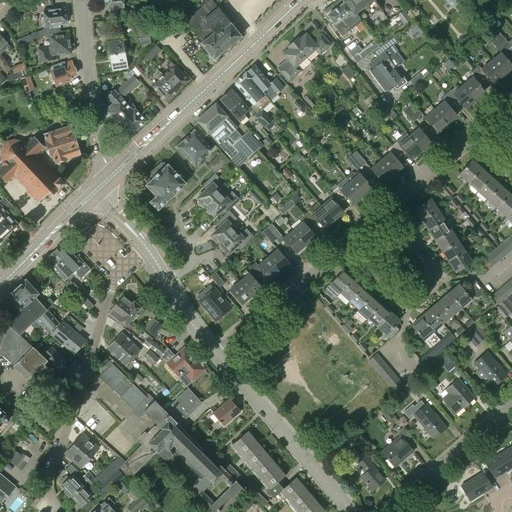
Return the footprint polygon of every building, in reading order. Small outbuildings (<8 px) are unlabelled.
[(123,8),(122,0),(104,0),(105,9),(123,8)] [(152,0),(165,16),(184,0),(152,0)] [(197,25),(217,8),(210,0),(204,0),(202,2),(204,5),(185,21),(192,29),(197,25)] [(355,13),(344,0),(338,0),(322,12),(327,19),(329,18),(342,35),(360,22),(354,14),(355,13)] [(344,0),(355,13),(373,0),(344,0)] [(132,7),(134,13),(134,16),(146,14),(144,5),(132,7)] [(64,8),(43,11),(44,18),(41,18),(42,27),(45,26),(52,26),(53,28),(59,27),(59,25),(66,24),(64,8)] [(217,8),(197,25),(202,31),(196,36),(202,43),(200,44),(205,50),(201,54),(208,62),(212,59),(213,59),(240,37),(217,8)] [(402,11),(396,16),(400,22),(403,25),(409,20),(402,11)] [(147,26),(135,28),(137,38),(149,36),(149,35),(147,26)] [(413,30),(418,36),(423,32),(417,27),(413,30)] [(497,30),(491,35),(510,56),(511,54),(511,38),(507,42),(497,30)] [(39,38),(37,32),(29,35),(31,41),(39,38)] [(297,38),(294,40),(292,42),(305,58),(315,50),(319,55),(330,45),(320,34),(312,42),(305,34),(299,40),(297,38)] [(6,43),(0,35),(0,54),(9,47),(6,43)] [(49,55),(52,54),(70,52),(68,35),(50,37),(45,38),(46,46),(30,49),(32,63),(38,62),(38,63),(49,62),(49,55)] [(510,56),(491,35),(487,39),(500,53),(489,62),(502,77),(511,67),(511,66),(506,60),(510,56)] [(149,36),(137,38),(138,46),(151,44),(149,36)] [(377,81),(403,62),(395,53),(397,51),(393,45),(397,42),(393,37),(385,43),(389,48),(373,61),(376,66),(369,71),(377,81)] [(109,57),(125,54),(122,39),(106,42),(109,57)] [(287,47),(288,49),(282,54),(287,60),(277,68),(288,82),(310,63),(305,58),(292,42),(287,47)] [(144,55),(150,60),(160,50),(155,45),(144,55)] [(351,57),(356,64),(368,55),(363,48),(351,57)] [(125,54),(109,57),(111,72),(127,69),(125,54)] [(454,66),(448,60),(444,64),(449,70),(454,66)] [(56,86),(71,80),(70,76),(76,74),(74,67),(73,68),(71,62),(64,64),(64,62),(58,64),(59,68),(50,71),(56,86)] [(159,72),(177,92),(188,81),(174,65),(171,62),(165,67),(169,70),(163,75),(160,72),(159,72)] [(403,63),(403,62),(377,81),(384,92),(392,86),(395,91),(407,83),(403,77),(402,78),(395,68),(403,63)] [(502,77),(489,62),(481,69),(478,66),(473,70),(483,82),(488,78),(493,84),(502,77)] [(137,77),(141,73),(134,66),(130,69),(137,77)] [(254,66),(246,72),(270,101),(278,94),(277,93),(283,88),(275,79),(269,84),(254,66)] [(24,76),(22,70),(14,73),(17,79),(24,76)] [(483,82),(473,70),(468,74),(471,78),(462,86),(474,100),(484,92),(479,85),(483,82)] [(177,92),(159,72),(154,77),(158,80),(151,86),(165,102),(166,101),(167,103),(174,97),(172,96),(177,92)] [(270,101),(246,72),(245,72),(234,82),(234,85),(253,106),(255,109),(257,107),(261,111),(261,110),(271,102),(270,101)] [(424,77),(420,72),(409,81),(413,86),(424,77)] [(17,79),(14,73),(7,76),(9,82),(17,79)] [(24,85),(32,82),(29,76),(21,79),(24,85)] [(138,83),(132,76),(128,80),(134,87),(138,83)] [(127,94),(134,87),(128,80),(121,87),(127,94)] [(474,100),(462,86),(453,93),(450,90),(445,94),(455,106),(459,102),(465,108),(474,100)] [(107,123),(126,104),(121,99),(127,94),(121,87),(115,92),(114,91),(107,97),(112,103),(103,112),(109,119),(106,122),(107,123)] [(249,110),(231,89),(219,99),(237,120),(240,123),(246,118),(243,114),(249,110)] [(302,98),(311,108),(317,104),(308,93),(302,98)] [(443,102),(433,110),(446,124),(456,116),(451,109),(455,106),(445,94),(440,98),(443,102)] [(305,113),(307,109),(297,99),(294,103),(299,108),(297,111),(297,114),(300,116),(303,116),(305,113)] [(407,107),(417,118),(422,114),(412,103),(407,107)] [(132,111),(126,104),(107,123),(111,128),(113,126),(120,134),(116,137),(122,143),(125,140),(126,140),(146,121),(145,121),(149,118),(143,112),(140,115),(134,109),(132,111)] [(244,161),(238,154),(231,146),(234,143),(227,137),(237,128),(215,104),(196,121),(224,152),(231,159),(238,167),(244,161)] [(344,109),(341,105),(334,111),(338,115),(344,109)] [(417,118),(407,107),(402,111),(412,123),(417,118)] [(276,122),(261,110),(249,122),(264,136),(276,122)] [(330,110),(316,117),(321,121),(328,117),(333,113),(330,110)] [(446,124),(433,110),(424,118),(437,132),(446,124)] [(45,142),(46,145),(50,157),(53,156),(55,164),(66,160),(66,159),(80,155),(70,126),(43,135),(45,142)] [(330,133),(325,127),(322,131),(327,136),(330,133)] [(408,137),(421,151),(430,143),(418,129),(408,137)] [(211,150),(205,143),(193,130),(175,147),(194,166),(211,150)] [(46,145),(45,142),(42,143),(39,136),(34,137),(33,137),(27,143),(23,142),(22,143),(21,141),(15,140),(7,141),(2,146),(0,152),(0,154),(3,166),(0,168),(0,176),(6,183),(10,179),(12,180),(15,177),(27,190),(26,194),(29,196),(32,196),(38,202),(46,194),(49,197),(55,191),(52,188),(55,185),(58,189),(64,183),(59,177),(58,178),(37,156),(40,153),(44,149),(42,148),(45,146),(46,145)] [(271,142),(267,137),(262,142),(266,146),(271,142)] [(421,151),(408,137),(399,145),(396,141),(391,146),(401,157),(405,153),(411,160),(421,151)] [(296,143),(300,148),(304,144),(300,139),(296,143)] [(401,157),(391,146),(386,150),(389,153),(380,161),(393,175),(402,167),(397,161),(401,157)] [(309,153),(303,147),(299,152),(304,158),(309,153)] [(351,155),(360,167),(365,163),(355,151),(351,155)] [(219,164),(212,171),(215,174),(229,161),(221,152),(207,166),(210,169),(217,162),(219,164)] [(360,167),(351,155),(346,159),(355,171),(360,167)] [(468,183),(481,169),(471,160),(459,174),(468,183)] [(393,175),(380,161),(370,169),(383,184),(393,175)] [(157,210),(173,195),(185,184),(185,183),(189,180),(182,173),(178,176),(167,165),(145,185),(155,196),(149,202),(157,210)] [(285,168),(280,172),(286,179),(291,175),(285,168)] [(481,169),(468,183),(477,191),(490,177),(481,169)] [(205,208),(221,193),(212,184),(218,178),(214,174),(204,183),(208,187),(196,199),(198,201),(198,203),(201,207),(204,206),(205,208)] [(349,182),(361,197),(371,188),(359,174),(349,182)] [(490,177),(477,191),(487,200),(499,186),(490,177)] [(361,197),(349,182),(346,178),(336,186),(336,187),(332,191),(342,203),(346,199),(352,205),(361,197)] [(449,185),(446,188),(451,195),(455,192),(449,185)] [(509,194),(499,186),(487,200),(496,208),(509,194)] [(252,197),(257,192),(254,188),(248,193),(252,197)] [(451,195),(446,188),(442,191),(448,198),(451,195)] [(221,193),(205,208),(207,209),(206,211),(209,215),(212,215),(214,217),(225,206),(229,210),(239,200),(231,191),(225,197),(221,193)] [(330,198),(321,206),(333,221),(343,212),(338,206),(342,203),(332,191),(327,195),(330,198)] [(273,206),(281,199),(275,192),(267,200),(273,206)] [(455,197),(460,204),(464,200),(459,194),(455,197)] [(511,197),(509,194),(496,208),(505,216),(511,208),(511,197)] [(421,220),(437,210),(430,199),(414,209),(421,220)] [(459,205),(453,199),(449,202),(455,209),(459,205)] [(3,224),(9,231),(17,225),(5,212),(7,210),(1,203),(0,203),(0,224),(1,225),(3,224)] [(463,206),(468,213),(472,210),(467,203),(463,206)] [(309,211),(303,216),(313,227),(318,223),(324,229),(333,221),(321,206),(312,214),(309,211)] [(466,214),(461,208),(457,211),(463,218),(466,214)] [(444,220),(437,210),(421,220),(428,230),(444,220)] [(219,245),(235,230),(230,225),(236,219),(228,211),(217,221),(221,225),(210,236),(212,238),(212,240),(215,244),(218,243),(219,245)] [(475,213),(471,216),(476,223),(480,219),(475,213)] [(313,227),(303,216),(299,219),(302,222),(292,231),(304,246),(315,237),(309,230),(313,227)] [(475,224),(469,217),(465,221),(471,227),(475,224)] [(444,220),(428,230),(435,241),(450,231),(444,220)] [(483,222),(479,226),(485,232),(488,229),(483,222)] [(0,238),(1,240),(9,231),(3,224),(1,225),(0,224),(0,238)] [(266,228),(276,239),(280,235),(271,224),(266,228)] [(483,233),(477,227),(473,230),(479,237),(483,233)] [(276,239),(266,228),(261,232),(271,243),(276,239)] [(239,234),(235,230),(219,245),(221,246),(220,248),(224,252),(226,252),(228,254),(239,243),(243,247),(254,237),(245,229),(239,234)] [(304,246),(292,231),(283,239),(295,253),(304,246)] [(457,241),(450,231),(435,241),(441,251),(457,241)] [(487,235),(493,242),(497,238),(491,232),(487,235)] [(491,243),(485,236),(481,240),(487,246),(491,243)] [(511,245),(507,239),(502,243),(510,252),(511,249),(511,245)] [(464,251),(457,241),(441,251),(448,262),(464,251)] [(73,271),(81,279),(90,269),(77,255),(75,257),(63,244),(62,243),(54,251),(68,265),(66,267),(68,269),(66,271),(70,275),(73,271)] [(510,252),(502,243),(497,247),(505,256),(510,252)] [(277,249),(266,258),(279,272),(289,264),(277,249)] [(490,253),(498,262),(503,258),(495,249),(490,253)] [(54,251),(53,252),(45,260),(61,277),(59,279),(72,293),(78,288),(73,283),(72,284),(67,278),(70,275),(66,271),(68,269),(66,267),(68,265),(54,251)] [(464,251),(448,262),(455,272),(471,262),(464,251)] [(498,262),(490,253),(486,257),(493,266),(498,262)] [(493,266),(486,257),(481,261),(489,270),(493,266)] [(279,272),(266,258),(258,266),(255,262),(250,266),(260,278),(264,274),(270,280),(279,272)] [(248,274),(238,282),(251,297),(261,288),(255,282),(260,278),(250,266),(246,269),(245,270),(248,274)] [(352,279),(343,270),(326,289),(328,290),(326,292),(330,295),(331,294),(336,298),(340,293),(352,279)] [(210,276),(218,286),(219,287),(224,283),(215,272),(210,276)] [(362,287),(352,279),(340,293),(349,301),(362,287)] [(8,323),(9,324),(19,335),(35,320),(48,333),(58,323),(46,310),(53,304),(48,298),(44,302),(40,302),(35,297),(38,294),(25,280),(6,297),(6,298),(4,300),(10,306),(12,304),(20,312),(8,323)] [(251,297),(238,282),(229,290),(241,305),(251,297)] [(482,295),(482,290),(476,283),(472,283),(468,286),(468,290),(474,297),(479,298),(482,295)] [(511,293),(504,284),(500,288),(507,297),(509,296),(511,293)] [(458,285),(449,293),(461,307),(471,299),(458,285)] [(199,302),(215,321),(231,308),(214,289),(213,290),(209,286),(196,297),(200,301),(199,302)] [(362,287),(349,301),(358,309),(371,295),(362,287)] [(507,297),(500,288),(495,292),(503,301),(504,300),(507,297)] [(503,301),(495,292),(491,296),(498,305),(500,304),(503,301)] [(461,307),(449,293),(439,301),(451,315),(461,307)] [(83,295),(79,299),(89,311),(94,306),(83,295)] [(124,315),(131,320),(133,321),(137,315),(136,313),(141,307),(133,302),(132,303),(122,295),(115,304),(123,311),(122,312),(124,314),(124,315)] [(371,295),(358,309),(356,312),(365,321),(367,318),(380,304),(371,295)] [(320,306),(322,305),(324,303),(318,297),(315,300),(320,306)] [(511,309),(504,300),(503,301),(500,304),(509,315),(511,312),(511,309)] [(439,301),(430,309),(442,324),(451,315),(439,301)] [(123,311),(115,304),(108,313),(125,327),(131,320),(124,315),(124,314),(122,312),(123,311)] [(380,304),(367,318),(377,326),(389,312),(380,304)] [(509,315),(500,304),(498,305),(494,308),(504,319),(509,315)] [(329,305),(325,308),(331,314),(334,311),(329,305)] [(442,324),(430,309),(420,317),(432,332),(442,324)] [(399,321),(389,312),(377,326),(383,331),(383,339),(390,338),(398,330),(394,326),(399,321)] [(337,314),(333,317),(339,324),(343,321),(337,314)] [(432,332),(420,317),(411,326),(423,340),(432,332)] [(464,324),(467,328),(474,322),(471,319),(464,324)] [(62,345),(74,330),(62,320),(50,335),(62,345)] [(161,325),(156,321),(151,328),(149,326),(146,331),(153,336),(161,325)] [(81,327),(75,322),(72,325),(78,330),(81,327)] [(19,335),(9,324),(8,327),(5,334),(0,332),(0,348),(0,353),(13,365),(32,346),(19,335)] [(341,327),(347,333),(351,330),(345,324),(341,327)] [(511,325),(503,332),(510,339),(511,338),(511,339),(504,347),(511,356),(511,325)] [(455,332),(458,336),(464,331),(461,327),(455,332)] [(474,347),(475,347),(484,339),(474,327),(464,335),(474,347)] [(86,340),(74,330),(62,345),(73,355),(86,340)] [(122,333),(114,341),(133,358),(140,351),(133,344),(122,333)] [(349,336),(355,343),(359,340),(353,333),(349,336)] [(445,340),(448,344),(455,338),(452,335),(445,340)] [(146,339),(143,343),(147,346),(151,340),(147,337),(146,339)] [(165,351),(151,340),(147,346),(161,356),(165,351)] [(133,358),(114,341),(107,348),(118,360),(119,359),(126,366),(133,358)] [(437,353),(445,347),(441,342),(433,348),(437,353)] [(361,343),(357,346),(363,352),(367,349),(361,343)] [(32,346),(13,365),(13,366),(38,389),(46,380),(42,377),(52,366),(47,361),(32,346)] [(161,356),(160,357),(164,362),(186,387),(194,380),(191,377),(202,367),(191,355),(190,356),(185,350),(175,358),(167,348),(165,351),(161,356)] [(158,359),(149,351),(145,355),(143,357),(156,370),(164,362),(160,357),(158,359)] [(474,363),(494,386),(506,376),(486,353),(474,363)] [(63,365),(51,354),(47,359),(59,369),(63,365)] [(371,366),(380,358),(376,354),(367,361),(371,366)] [(447,372),(453,367),(455,365),(448,355),(439,363),(447,372)] [(380,358),(371,366),(375,371),(384,363),(380,358)] [(138,406),(145,398),(132,385),(132,384),(125,378),(109,362),(101,369),(104,372),(99,377),(133,410),(138,406)] [(388,367),(384,363),(375,371),(379,375),(388,367)] [(388,367),(379,375),(383,380),(392,372),(388,367)] [(134,371),(128,376),(138,385),(142,380),(143,379),(134,371)] [(396,376),(392,372),(383,380),(387,384),(396,376)] [(396,376),(387,384),(391,389),(400,381),(396,376)] [(418,395),(424,391),(413,378),(408,383),(418,395)] [(431,391),(437,386),(431,379),(425,385),(431,391)] [(473,399),(456,380),(446,389),(450,394),(442,400),(454,414),(462,408),(473,399)] [(400,381),(391,389),(395,394),(404,386),(400,381)] [(171,404),(183,417),(184,419),(201,402),(187,388),(171,404)] [(145,398),(138,406),(143,411),(157,425),(155,427),(154,426),(138,441),(141,444),(119,467),(129,479),(130,478),(130,477),(153,454),(148,450),(151,447),(163,459),(167,459),(170,456),(170,452),(168,449),(173,444),(204,475),(193,486),(199,492),(196,496),(208,508),(207,509),(209,510),(208,511),(207,511),(226,511),(247,492),(220,465),(219,466),(148,395),(145,398)] [(223,426),(240,412),(229,399),(212,413),(223,426)] [(388,421),(389,421),(393,417),(383,404),(377,409),(388,421)] [(445,428),(425,405),(418,411),(412,405),(403,412),(408,418),(412,414),(433,438),(445,428)] [(0,423),(3,421),(4,422),(7,422),(9,420),(8,417),(0,409),(0,423)] [(20,418),(11,427),(20,435),(29,425),(20,418)] [(280,491),(297,511),(322,511),(324,511),(295,477),(286,486),(281,479),(285,476),(247,431),(232,445),(269,488),(266,491),(272,498),(280,491)] [(338,442),(343,447),(355,437),(350,432),(338,442)] [(82,434),(73,444),(90,458),(99,448),(82,434)] [(394,466),(412,451),(400,436),(381,452),(394,466)] [(90,458),(73,444),(64,454),(80,468),(84,464),(85,464),(90,458)] [(511,460),(505,450),(485,463),(494,478),(511,466),(511,460)] [(21,455),(14,465),(22,471),(30,460),(22,454),(21,455)] [(362,454),(354,460),(354,461),(359,466),(354,470),(372,491),(384,480),(362,454)] [(71,496),(82,486),(83,485),(74,475),(78,471),(70,464),(65,469),(71,476),(61,486),(65,490),(63,492),(68,497),(70,495),(71,496)] [(117,468),(107,477),(114,484),(124,476),(117,468)] [(85,482),(92,476),(88,472),(87,472),(84,470),(79,472),(81,477),(81,478),(85,482)] [(483,472),(462,485),(472,500),(493,487),(483,472)] [(15,487),(8,481),(0,473),(0,507),(2,505),(0,504),(15,487)] [(96,480),(92,476),(85,482),(89,487),(96,480)] [(107,477),(98,485),(105,493),(114,484),(107,477)] [(127,490),(131,486),(124,479),(120,483),(127,490)] [(82,486),(71,496),(80,507),(91,497),(82,486)] [(132,511),(137,508),(144,502),(140,496),(126,509),(129,511),(132,511)] [(245,500),(252,507),(256,503),(249,496),(245,500)] [(108,498),(100,505),(92,511),(105,511),(110,508),(114,504),(108,498)] [(141,511),(145,508),(148,505),(145,502),(138,508),(141,511)]
